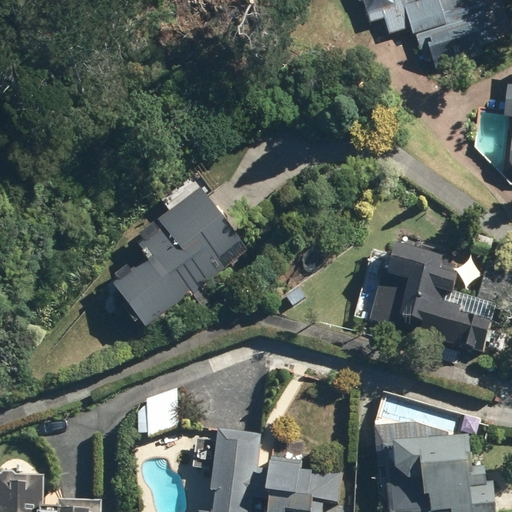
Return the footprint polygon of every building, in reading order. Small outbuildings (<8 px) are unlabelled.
[(362,0),(370,24),(386,19),(391,36),(415,29),(428,70),(511,43),(511,22),(505,0),(362,0)] [(119,287),(150,329),(252,253),(207,193),(140,242),(154,261),(119,287)] [(449,261),(402,248),(395,274),(387,272),(374,322),(487,352),(496,323),(454,311),(463,278),(446,273),(449,261)] [(324,511),(326,502),(341,504),(346,468),(273,459),(271,471),(260,469),(265,437),(223,431),(212,511),(324,511)] [(474,439),(388,448),(394,511),(498,511),(494,467),(477,469),(474,439)] [(0,474),(0,511),(58,511),(45,511),(46,475),(0,474)]
